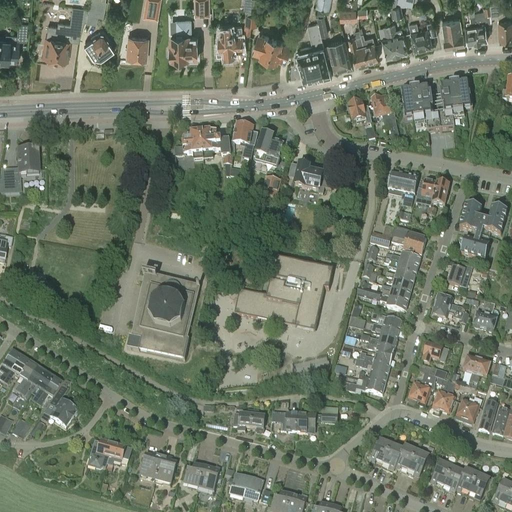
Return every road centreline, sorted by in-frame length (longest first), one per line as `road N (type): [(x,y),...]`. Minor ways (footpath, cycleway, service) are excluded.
road 1 (primary): [(0,113),(314,97)]
road 2 (residential): [(331,469),(158,425),(108,403)]
road 3 (primary): [(314,97),(430,68),(511,60)]
road 4 (residential): [(464,173),(331,143),(321,134),(314,97)]
road 5 (residential): [(464,173),(414,329)]
road 6 (residential): [(511,451),(391,416)]
road 7 (residential): [(0,442),(72,441),(108,403)]
